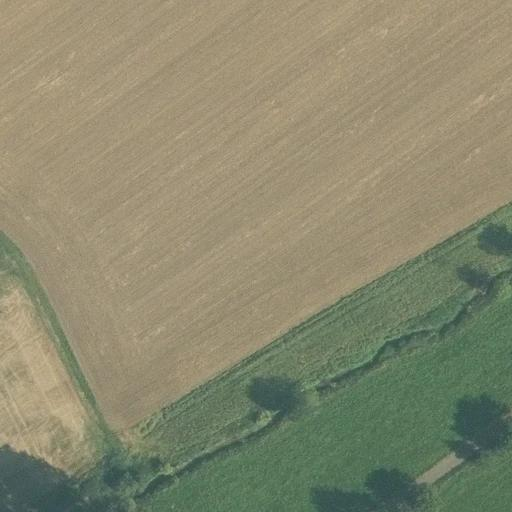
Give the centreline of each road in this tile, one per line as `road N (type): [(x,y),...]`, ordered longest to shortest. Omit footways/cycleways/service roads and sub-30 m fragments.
road 1 (track): [(0,248),(121,480)]
road 2 (track): [(511,412),(379,511)]
